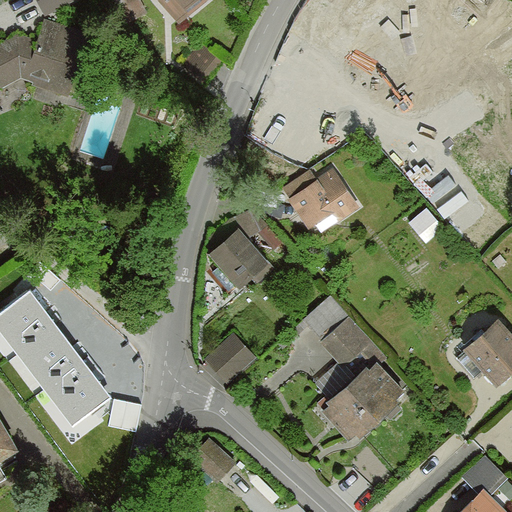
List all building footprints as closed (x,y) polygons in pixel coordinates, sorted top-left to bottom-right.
[(63,0),(38,0),(45,13),(65,2),(63,0)] [(205,0),(164,0),(181,20),(205,0)] [(354,71),(417,3),(414,0),(346,0),(314,34),(354,71)] [(0,86),(23,75),(36,79),(35,83),(70,92),(90,33),(48,19),(43,38),(20,34),(0,43),(0,86)] [(336,168),(291,198),(313,230),(335,215),(340,222),(362,207),(336,168)] [(220,243),(212,251),(242,285),(257,273),(261,278),(275,267),(248,235),(269,224),(259,205),(234,219),(213,237),(220,243)] [(334,294),(305,320),(344,361),(320,382),(332,397),(369,366),(371,369),(379,362),(387,357),(334,294)] [(0,323),(0,325),(55,398),(91,370),(64,334),(35,296),(24,304),(21,299),(5,311),(9,317),(0,323)] [(484,371),(498,386),(511,372),(511,335),(499,321),(460,357),(478,377),(484,371)] [(236,333),(209,358),(231,383),(259,357),(236,333)] [(328,410),(351,436),(357,430),(361,435),(407,393),(379,362),(371,369),(369,366),(332,397),(331,400),(335,404),(328,410)] [(0,425),(0,481),(9,476),(2,464),(17,456),(0,425)] [(484,494),(487,497),(507,479),(486,456),(464,477),(482,497),(484,494)] [(501,511),(487,497),(484,494),(482,497),(466,511),(501,511)]
